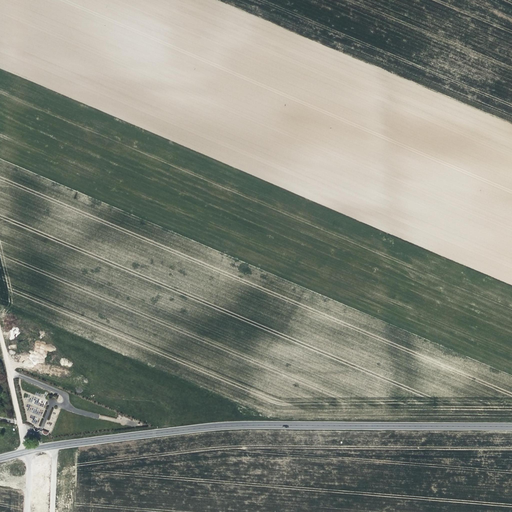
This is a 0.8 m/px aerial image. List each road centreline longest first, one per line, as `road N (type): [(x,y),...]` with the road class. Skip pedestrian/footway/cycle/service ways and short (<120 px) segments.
road 1 (tertiary): [(0,458),(143,432),(254,424),(511,428)]
road 2 (track): [(24,511),(24,451),(0,342)]
